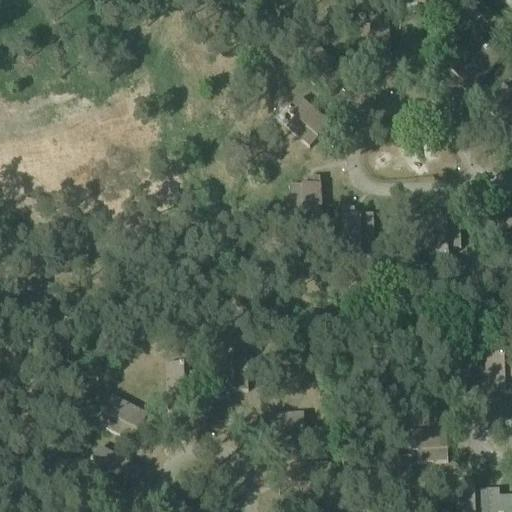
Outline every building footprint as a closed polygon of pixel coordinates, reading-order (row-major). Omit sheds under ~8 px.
[(427,57),(439,56),(436,11),(418,13),(418,19),(406,20),(408,49),(426,47),(427,57)] [(390,64),(389,19),(371,20),(371,29),(358,30),(359,59),(378,59),(378,64),(390,64)] [(480,57),(471,49),(451,71),(463,83),(458,89),(468,98),(499,63),(485,51),(480,57)] [(353,81),(319,53),(307,66),(315,72),(306,83),(329,102),(341,87),(345,90),(353,81)] [(503,135),(511,123),(511,93),(504,87),(484,109),(498,121),(493,126),(503,135)] [(335,131),(301,102),(290,115),(297,121),(288,131),(310,151),(323,137),(327,140),(335,131)] [(301,224),(319,223),(318,179),(305,179),(306,185),(286,185),(287,215),(301,215),(301,224)] [(340,210),(342,254),(360,254),(360,245),(373,244),(372,214),(353,215),(353,209),(340,210)] [(429,217),(432,261),(449,260),(448,253),(463,252),(460,220),(441,221),(441,216),(429,217)] [(497,218),(500,266),(511,264),(511,223),(510,224),(509,217),(497,218)] [(215,358),(221,405),(231,403),(230,395),(249,392),(246,364),(236,365),(235,356),(215,358)] [(485,357),(488,405),(501,404),(500,398),(511,397),(511,365),(505,366),(505,356),(485,357)] [(164,366),(169,415),(183,414),(182,407),(201,405),(198,372),(184,374),(183,364),(164,366)] [(146,439),(154,425),(111,400),(101,415),(111,421),(105,431),(134,448),(141,436),(146,439)] [(305,435),(302,416),(256,422),(257,436),(263,435),(265,451),(296,447),(295,436),(305,435)] [(419,457),(420,470),(450,467),(447,444),(454,443),(453,433),(399,438),(401,459),(419,457)] [(137,490),(145,475),(97,448),(88,464),(103,472),(97,483),(125,499),(132,487),(137,490)] [(332,480),(329,465),(291,470),(295,499),(324,495),(322,481),(332,480)] [(488,511),(488,491),(475,491),(475,488),(457,488),(456,511),(488,511)] [(488,491),(488,511),(511,511),(511,497),(499,498),(499,491),(488,491)]
